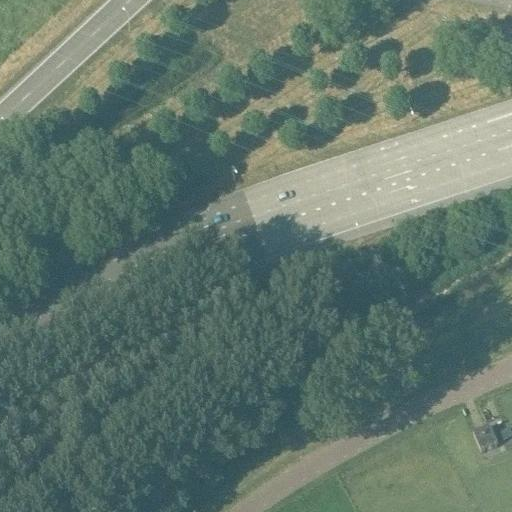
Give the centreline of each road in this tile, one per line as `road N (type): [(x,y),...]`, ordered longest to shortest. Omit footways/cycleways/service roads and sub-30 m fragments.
road 1 (primary): [(0,353),(180,255),(511,141)]
road 2 (unclassified): [(241,511),(342,447),(511,368)]
road 3 (primary): [(132,0),(0,123)]
